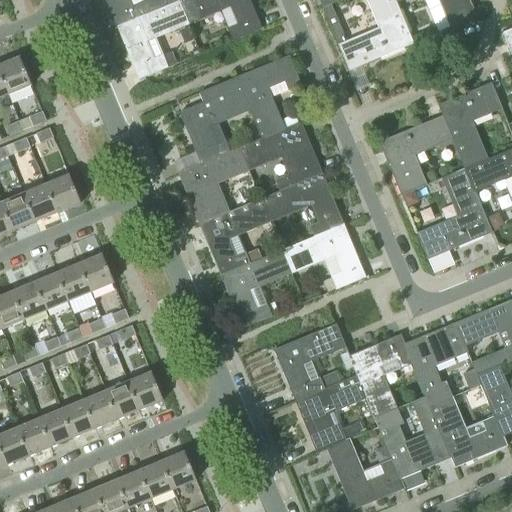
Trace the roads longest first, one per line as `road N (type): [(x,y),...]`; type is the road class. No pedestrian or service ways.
road 1 (residential): [(511,272),(417,309),(288,0)]
road 2 (residential): [(230,402),(0,493)]
road 3 (residential): [(230,402),(147,197)]
road 4 (residential): [(147,197),(64,0)]
road 5 (residential): [(0,258),(147,197)]
